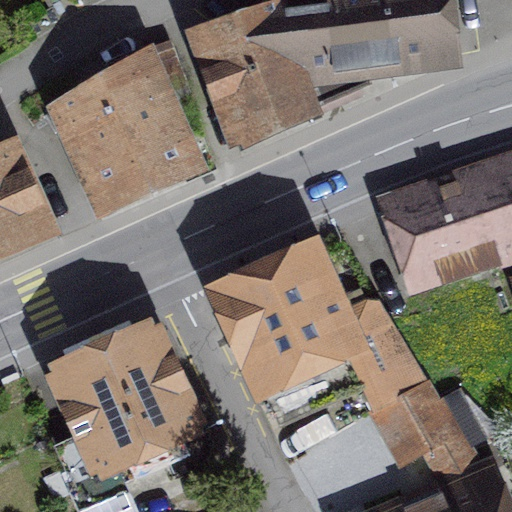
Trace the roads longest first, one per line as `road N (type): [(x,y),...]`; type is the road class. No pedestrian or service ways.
road 1 (secondary): [(511,98),(163,252)]
road 2 (residential): [(163,252),(280,511)]
road 3 (residential): [(0,105),(203,0)]
road 4 (secondary): [(163,252),(0,321)]
